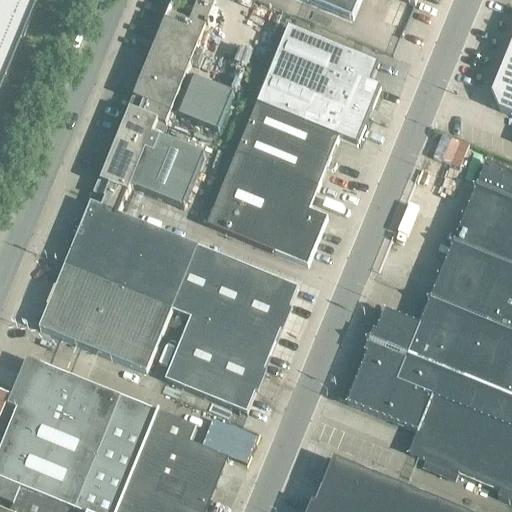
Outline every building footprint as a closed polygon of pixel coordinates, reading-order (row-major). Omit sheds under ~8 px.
[(0,0),(0,130),(46,0),(0,0)] [(128,112),(130,113),(167,128),(171,117),(219,137),(235,99),(187,80),(191,69),(199,72),(204,58),(197,55),(206,31),(208,32),(210,28),(208,27),(216,8),(194,0),(175,0),(158,43),(159,44),(155,53),(154,52),(134,102),(132,102),(128,112)] [(397,0),(415,7),(417,0),(297,0),(353,23),(362,0),(397,0)] [(257,108),(340,141),(339,142),(357,149),(381,90),(371,86),(379,67),(289,30),(257,108)] [(499,112),(511,116),(511,46),(510,50),(511,50),(509,57),(508,57),(503,67),(505,68),(502,75),(500,74),(496,85),(498,86),(493,97),(492,98),(498,112),(499,112)] [(261,178),(274,171),(320,190),(327,171),(331,173),(334,172),(337,167),(336,163),(331,162),(339,142),(340,141),(257,108),(208,228),(236,240),(261,178)] [(120,218),(128,197),(129,197),(132,191),(184,211),(205,160),(161,142),(167,128),(130,113),(100,187),(98,186),(93,198),(98,200),(94,209),(120,219),(120,218)] [(465,182),(471,158),(440,150),(434,174),(465,182)] [(511,177),(487,167),(478,188),(474,190),(473,191),(474,191),(475,195),(455,245),(451,246),(450,247),(451,248),(452,251),(432,301),(428,303),(428,302),(427,304),(428,304),(429,308),(421,329),(386,315),(377,336),(380,337),(372,358),(368,357),(348,406),(398,427),(401,420),(407,422),(404,429),(418,435),(409,456),(501,494),(498,501),(511,506),(511,177)] [(320,190),(274,171),(261,178),(236,240),(308,269),(328,221),(310,213),(320,190)] [(91,207),(65,271),(172,314),(191,322),(213,268),(223,272),(227,262),(120,218),(120,219),(94,209),(91,207)] [(191,322),(166,384),(247,417),(299,291),(227,262),(223,272),(213,268),(191,322)] [(172,314),(65,271),(40,332),(147,376),(172,314)] [(0,501),(14,508),(12,511),(119,511),(159,416),(48,371),(46,370),(27,363),(9,408),(0,430),(8,436),(0,455),(0,501)] [(0,388),(0,420),(13,394),(5,391),(0,388)] [(207,511),(217,489),(228,462),(191,447),(197,432),(159,416),(119,511),(207,511)] [(455,511),(334,463),(323,491),(323,492),(317,508),(316,508),(316,509),(313,510),(311,509),(309,511),(455,511)]
